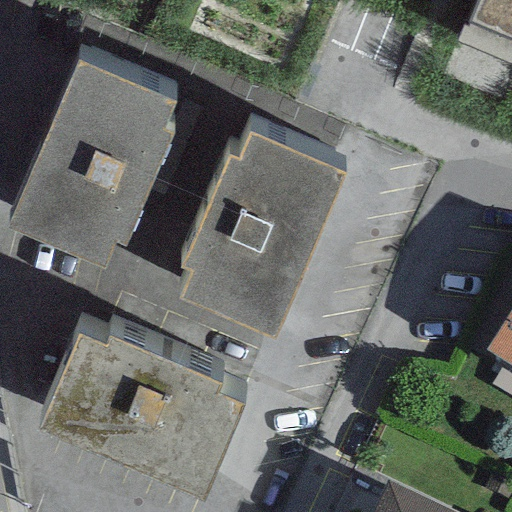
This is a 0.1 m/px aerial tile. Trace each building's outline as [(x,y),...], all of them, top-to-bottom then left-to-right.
[(511,0),(475,0),(461,35),(511,55),(511,0)] [(175,92),(75,47),(1,211),(101,256),(175,92)] [(348,159),(247,113),(173,277),(273,322),(348,159)] [(246,379),(83,308),(41,405),(204,476),(246,379)] [(511,311),(485,365),(511,381),(511,311)] [(426,511),(392,496),(384,511),(426,511)]
